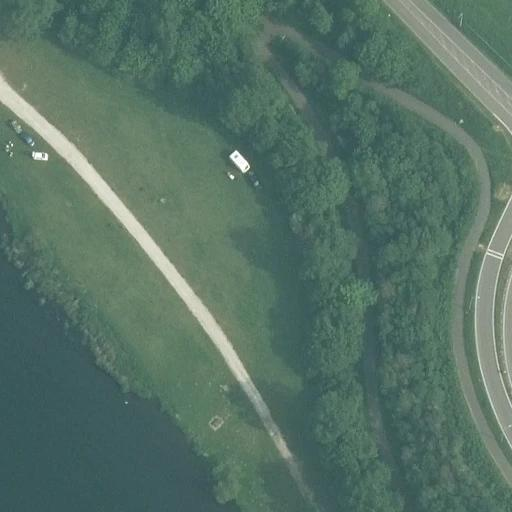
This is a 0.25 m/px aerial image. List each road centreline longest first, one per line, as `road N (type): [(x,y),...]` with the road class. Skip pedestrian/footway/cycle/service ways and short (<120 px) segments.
road 1 (primary): [(511,214),(493,254),(482,317),(489,376),(511,422)]
road 2 (unclassified): [(511,105),(404,0)]
